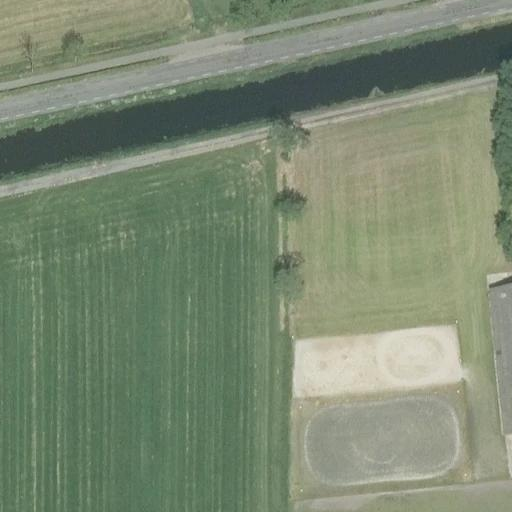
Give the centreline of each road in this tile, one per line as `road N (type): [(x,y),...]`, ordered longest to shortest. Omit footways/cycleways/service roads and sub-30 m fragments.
road 1 (track): [(0,195),(511,86)]
road 2 (tertiary): [(0,109),(511,0)]
